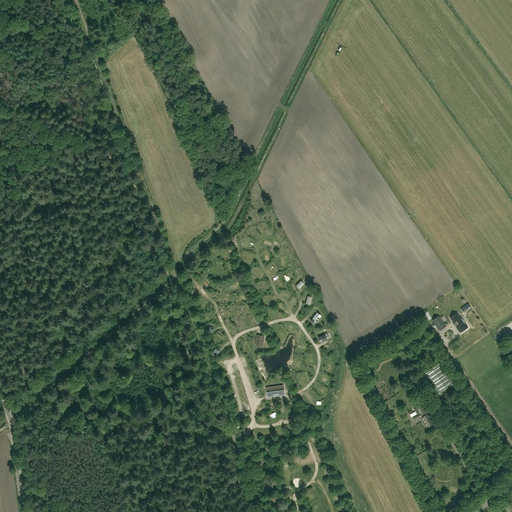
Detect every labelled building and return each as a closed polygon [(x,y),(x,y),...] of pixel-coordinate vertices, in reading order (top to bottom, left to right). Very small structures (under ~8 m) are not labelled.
[(463,312),(470,307),(468,304),(461,309),(463,312)] [(317,311),(310,320),(315,324),(321,315),(317,311)] [(457,312),(450,317),(453,322),(460,332),(468,327),(461,317),(457,312)] [(438,316),(433,320),(440,330),(445,326),(438,316)] [(328,332),(318,336),(320,342),(329,338),(328,332)] [(437,395),(455,382),(441,362),(423,375),(437,395)] [(267,389),(268,395),(272,395),(272,396),(284,394),(283,386),(267,389)] [(425,404),(414,409),(416,409),(419,413),(413,416),(415,420),(420,417),(421,418),(426,427),(433,424),(431,418),(428,414),(427,411),(428,411),(428,410),(427,411),(423,405),(425,404)]
